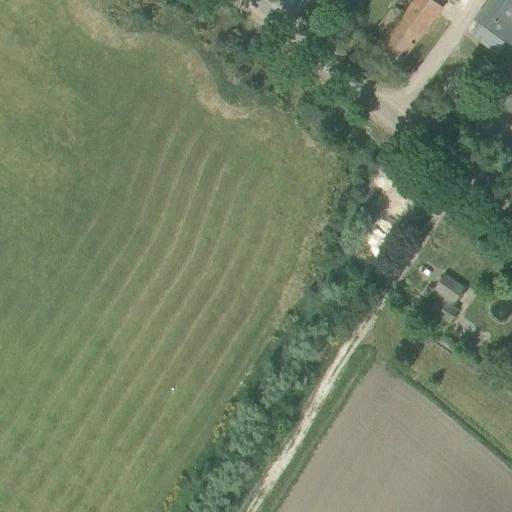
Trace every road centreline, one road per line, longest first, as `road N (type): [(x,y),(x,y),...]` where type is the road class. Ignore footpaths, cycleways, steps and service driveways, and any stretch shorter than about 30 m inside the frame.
road 1 (track): [(456,174),(247,511)]
road 2 (unclassified): [(511,221),(250,0)]
